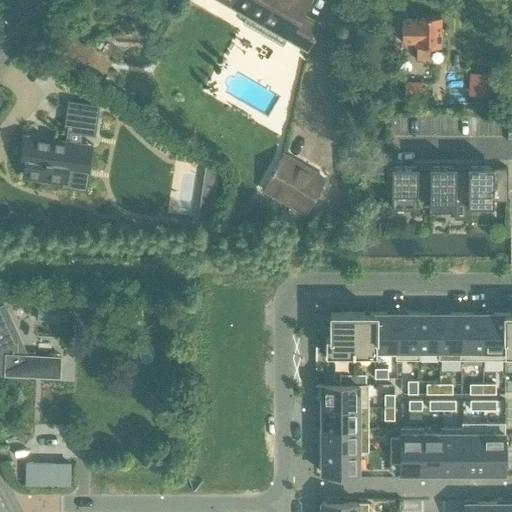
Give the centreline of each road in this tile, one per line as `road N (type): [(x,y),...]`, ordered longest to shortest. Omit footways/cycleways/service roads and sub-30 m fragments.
road 1 (residential): [(280,505),(283,283),(511,282)]
road 2 (residential): [(280,505),(34,511)]
